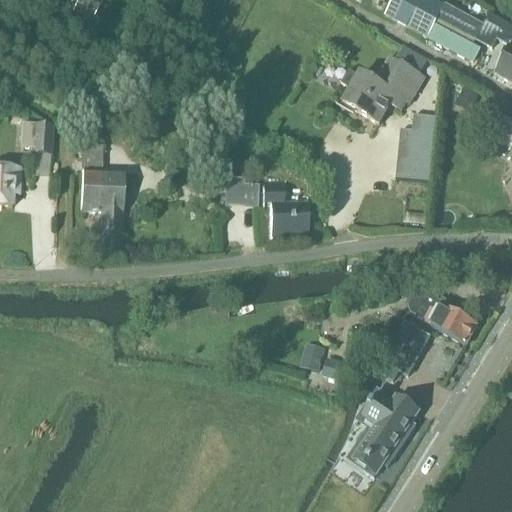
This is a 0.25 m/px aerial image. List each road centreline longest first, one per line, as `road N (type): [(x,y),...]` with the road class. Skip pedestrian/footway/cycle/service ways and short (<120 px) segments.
road 1 (unclassified): [(0,273),(133,274),(408,240),(511,239)]
road 2 (secondary): [(405,511),(511,338)]
